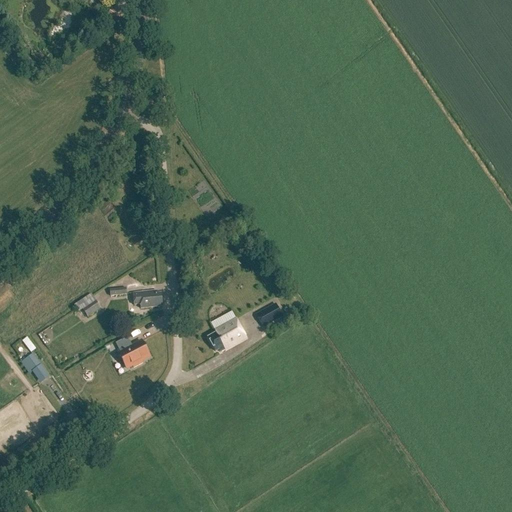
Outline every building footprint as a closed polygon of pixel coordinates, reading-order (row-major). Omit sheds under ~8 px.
[(127,289),(110,291),(111,298),(128,296),(127,289)] [(134,306),(141,305),(141,309),(163,307),(162,294),(157,295),(157,293),(133,295),(134,306)] [(81,310),(87,318),(100,309),(89,294),(73,306),(77,312),(81,310)] [(282,317),(276,305),(256,316),(263,327),(282,317)] [(236,320),(215,331),(216,334),(208,338),(215,352),(219,350),(220,353),(246,339),(236,320)] [(121,350),(132,367),(153,354),(150,349),(153,347),(146,335),(121,350)] [(32,355),(25,361),(28,366),(33,372),(40,366),(36,360),(32,355)] [(51,431),(33,443),(38,450),(55,438),(51,431)]
